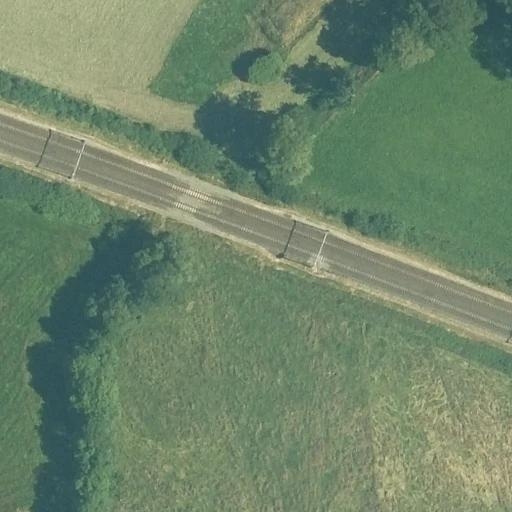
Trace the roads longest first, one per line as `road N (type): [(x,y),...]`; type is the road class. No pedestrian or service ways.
road 1 (track): [(70,511),(80,465),(79,335),(150,239)]
road 2 (track): [(231,163),(404,0)]
